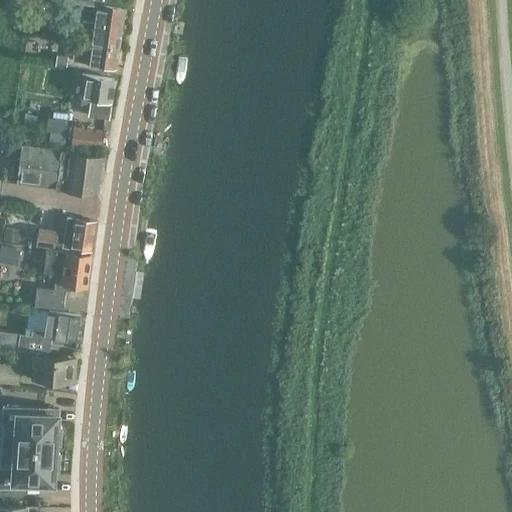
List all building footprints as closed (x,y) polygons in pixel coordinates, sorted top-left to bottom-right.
[(103,0),(76,0),(99,3),(96,23),(122,27),(125,6),(103,3),(103,0)] [(122,27),(96,23),(93,42),(119,46),(122,27)] [(119,46),(93,42),(91,52),(79,51),(78,61),(115,67),(119,46)] [(69,55),(51,52),(50,64),(67,67),(69,55)] [(109,117),(116,78),(85,73),(80,104),(90,105),(89,114),(109,117)] [(73,126),(71,144),(101,148),(103,130),(86,128),(87,124),(80,123),(80,127),(73,126)] [(64,133),(50,131),(49,142),(63,144),(64,133)] [(97,193),(102,154),(23,143),(18,182),(97,193)] [(92,248),(96,220),(68,216),(66,232),(40,228),(38,243),(54,245),(55,243),(92,248)] [(0,263),(25,268),(28,246),(1,242),(0,245),(0,263)] [(47,248),(44,270),(57,272),(54,288),(37,285),(34,304),(63,308),(65,290),(61,289),(62,282),(86,285),(90,255),(47,248)] [(47,310),(45,329),(33,327),(32,334),(20,332),(17,349),(49,353),(50,347),(51,341),(63,342),(64,335),(76,337),(79,314),(47,310)] [(31,379),(72,382),(74,356),(33,353),(31,379)] [(0,363),(0,394),(6,396),(8,383),(18,384),(20,366),(0,363)] [(56,426),(57,421),(43,421),(44,413),(44,407),(3,404),(1,444),(55,447),(55,443),(60,443),(61,426),(56,426)] [(55,452),(55,447),(1,444),(0,455),(0,483),(39,486),(39,480),(40,472),(53,473),(54,469),(58,469),(59,452),(55,452)]
